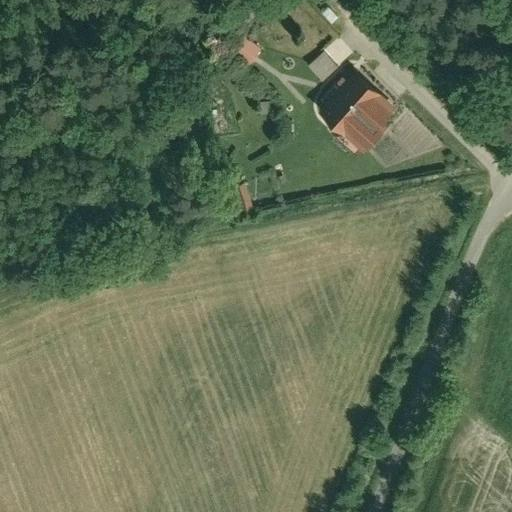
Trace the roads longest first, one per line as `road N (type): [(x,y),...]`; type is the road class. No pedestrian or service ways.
road 1 (residential): [(383,511),(498,206),(511,193)]
road 2 (track): [(334,0),(511,173)]
